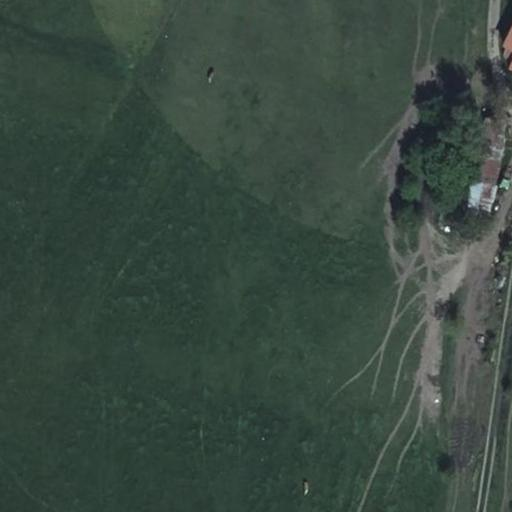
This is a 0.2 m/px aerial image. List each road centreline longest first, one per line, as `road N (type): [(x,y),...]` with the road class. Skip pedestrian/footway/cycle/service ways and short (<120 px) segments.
road 1 (track): [(486,511),(511,323)]
road 2 (track): [(511,137),(491,33),(495,0)]
